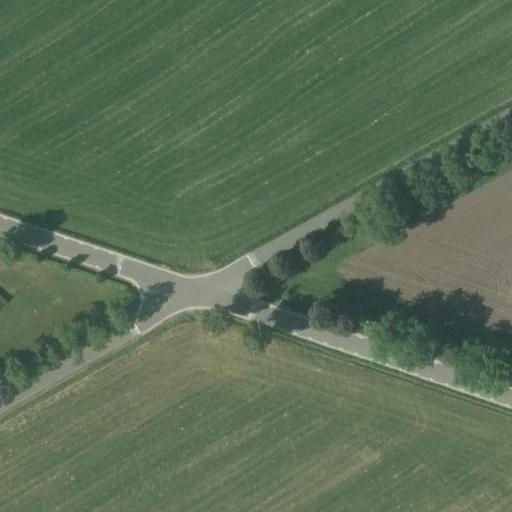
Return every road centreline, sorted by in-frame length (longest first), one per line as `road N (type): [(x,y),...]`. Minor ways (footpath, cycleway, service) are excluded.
road 1 (unclassified): [(193,281),(511,99)]
road 2 (unclassified): [(511,390),(193,281)]
road 3 (unclassified): [(0,393),(193,281)]
road 4 (unclassified): [(193,281),(0,218)]
